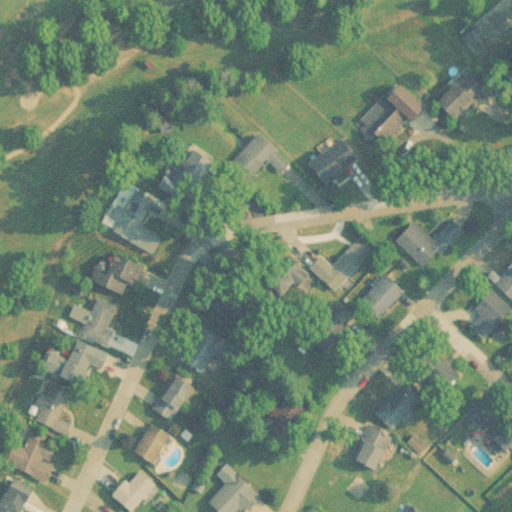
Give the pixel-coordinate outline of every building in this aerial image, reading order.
[(487,88),(470,71),(441,101),(458,118),(487,88)] [(387,143),(410,118),(390,99),(361,130),(372,140),(378,134),(387,143)] [(359,164),(345,139),(308,160),(323,185),(359,164)] [(175,173),(162,194),(188,211),(216,168),(198,156),(183,178),(175,173)] [(114,225),(121,228),(116,240),(158,261),(167,243),(144,232),(157,206),(139,197),(130,216),(121,211),(114,225)] [(413,220),(394,240),(425,270),(463,230),(451,218),(432,238),(413,220)] [(330,265),(319,255),(308,267),(334,291),(374,248),(360,234),(330,265)] [(111,280),(102,276),(97,288),(134,303),(147,271),(119,260),(111,280)] [(404,290),(385,272),(359,301),(378,319),(404,290)] [(511,272),(499,285),(511,299),(511,272)] [(483,317),(472,326),(481,337),(511,314),(495,292),(475,308),(483,317)] [(336,334),(352,318),(336,303),(306,333),(329,356),(344,342),(336,334)] [(109,353),(116,337),(110,335),(119,313),(99,304),(84,342),(109,353)] [(206,379),(217,359),(230,366),(237,352),(204,333),(185,367),(206,379)] [(84,391),(93,371),(107,377),(114,361),(81,347),(66,383),(84,391)] [(430,374),(436,384),(451,374),(445,365),(430,374)] [(174,428),(198,394),(179,380),(154,414),(174,428)] [(424,397),(407,381),(381,408),(397,424),(424,397)] [(73,399),(52,392),(48,401),(43,399),(33,427),(70,440),(74,430),(63,426),(73,399)] [(307,408),(289,392),(264,420),(282,436),(307,408)] [(158,470),(175,441),(154,429),(137,458),(158,470)] [(49,489),(57,471),(53,470),(62,449),(32,436),(15,474),(49,489)] [(140,511),(160,491),(142,474),(117,502),(128,511),(140,511)] [(215,511),(258,511),(266,504),(240,478),(211,507),(215,511)] [(0,511),(28,511),(38,498),(14,481),(0,500),(0,511)]
